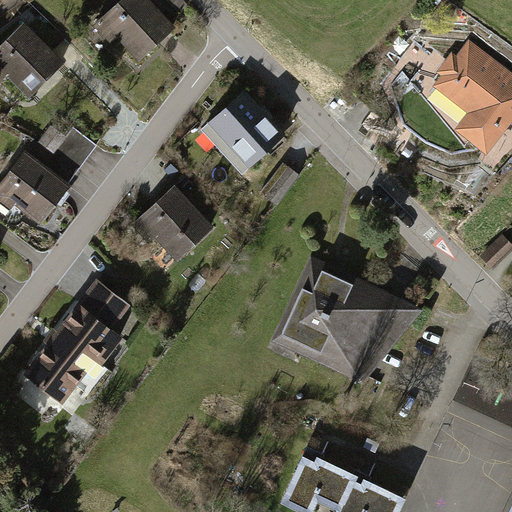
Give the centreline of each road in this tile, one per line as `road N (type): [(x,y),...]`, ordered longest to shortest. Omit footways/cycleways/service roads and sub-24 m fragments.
road 1 (residential): [(511,322),(237,36)]
road 2 (residential): [(0,337),(237,36)]
